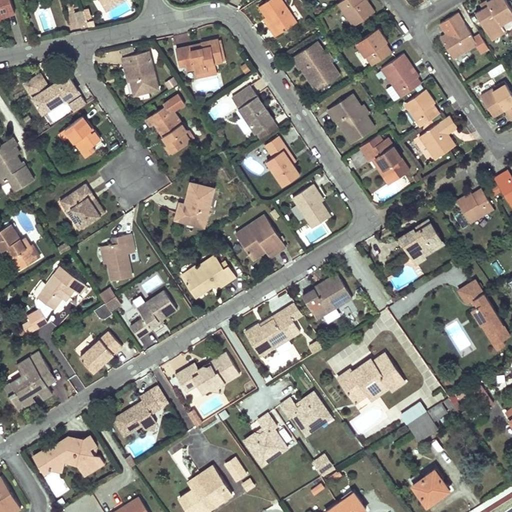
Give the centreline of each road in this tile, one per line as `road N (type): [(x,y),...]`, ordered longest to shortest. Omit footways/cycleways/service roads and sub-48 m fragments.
road 1 (residential): [(165,21),(217,13),(242,25),(363,208),(359,229),(218,315)]
road 2 (residential): [(218,315),(6,446)]
road 3 (residential): [(411,23),(489,137),(511,141)]
road 4 (residential): [(72,41),(132,137),(130,183)]
